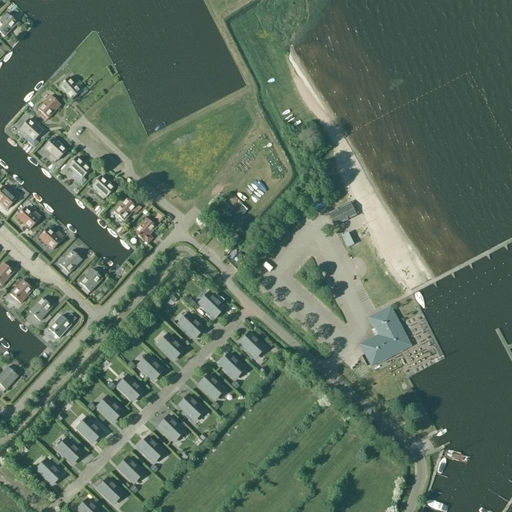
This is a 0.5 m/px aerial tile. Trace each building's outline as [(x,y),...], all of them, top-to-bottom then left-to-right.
[(0,33),(0,34),(4,37),(17,24),(7,14),(0,21),(0,33)] [(78,82),(75,85),(69,78),(59,87),(71,101),(81,92),(80,91),(83,88),(78,82)] [(50,96),(38,110),(42,114),(40,116),(46,121),(48,119),(60,105),(50,96)] [(29,119),(20,130),(27,136),(24,139),(33,148),(38,143),(35,140),(43,132),(29,119)] [(53,138),(44,149),(51,155),(48,157),(54,163),(57,160),(57,161),(67,151),(53,138)] [(77,157),(68,167),(75,174),(72,177),(81,186),(86,181),(83,178),(91,170),(77,157)] [(101,176),(92,187),(99,193),(96,195),(102,201),(105,198),(105,199),(115,189),(101,176)] [(0,203),(7,210),(16,199),(15,199),(18,196),(12,191),(9,193),(3,187),(0,189),(0,203)] [(132,200),(130,203),(126,199),(113,212),(124,222),(133,212),(135,213),(141,207),(138,206),(132,200)] [(349,204),(346,206),(328,215),(334,226),(345,220),(355,215),(349,204)] [(30,230),(39,220),(38,219),(40,217),(34,211),(32,214),(25,207),(16,218),(30,230)] [(149,236),(156,228),(158,225),(152,220),(150,222),(146,219),(133,232),(143,242),(144,241),(147,244),(152,239),(149,236)] [(52,251),(62,240),(61,240),(63,237),(57,232),(55,234),(48,228),(39,238),(52,251)] [(347,234),(342,236),(348,247),(352,245),(347,234)] [(69,274),(80,262),(81,260),(71,251),(59,265),(63,269),(61,271),(67,276),(69,274)] [(3,263),(0,267),(0,285),(1,287),(14,273),(13,273),(16,270),(10,264),(7,267),(3,263)] [(92,270),(79,283),(84,287),(81,290),(87,295),(89,293),(102,279),(92,270)] [(29,282),(27,285),(22,281),(10,295),(20,304),(33,290),(35,288),(29,282)] [(196,304),(214,320),(226,308),(208,291),(196,304)] [(169,299),(173,303),(178,297),(174,294),(169,299)] [(48,300),(46,302),(42,298),(29,312),(39,321),(52,308),(54,305),(48,300)] [(186,303),(192,309),(196,305),(190,299),(186,303)] [(380,337),(362,346),(372,364),(395,352),(408,345),(389,310),(371,319),(380,337)] [(176,325),(193,341),(205,328),(188,312),(176,325)] [(61,316),(48,330),(59,339),(76,320),(70,314),(65,320),(61,316)] [(237,343),(254,360),(266,347),(249,331),(237,343)] [(155,345),(172,362),(185,349),(167,333),(155,345)] [(217,364),(234,381),(246,369),(229,352),(217,364)] [(135,367),(152,383),(164,370),(147,354),(135,367)] [(125,365),(131,370),(134,366),(129,361),(125,365)] [(7,367),(0,375),(0,390),(3,393),(5,390),(18,377),(7,367)] [(196,385),(214,402),(226,389),(208,373),(196,385)] [(278,381),(291,392),(297,385),(285,374),(278,381)] [(115,387),(132,404),(144,391),(127,375),(115,387)] [(230,384),(235,390),(238,386),(233,381),(230,384)] [(105,386),(111,391),(114,387),(109,382),(105,386)] [(176,406),(193,423),(205,410),(188,394),(176,406)] [(95,408),(112,424),(124,412),(107,395),(95,408)] [(209,405),(215,410),(218,407),(213,402),(209,405)] [(86,407),(91,412),(95,408),(89,403),(86,407)] [(55,418),(58,422),(64,417),(60,413),(55,418)] [(156,427),(173,444),(185,431),(168,415),(156,427)] [(74,429),(92,445),(104,433),(86,416),(74,429)] [(239,439),(246,432),(237,424),(230,431),(239,439)] [(59,433),(64,438),(68,435),(63,430),(59,433)] [(197,437),(201,441),(206,435),(203,432),(197,437)] [(136,448),(153,464),(165,452),(148,435),(136,448)] [(301,435),(293,441),(296,446),(305,440),(301,435)] [(275,447),(281,439),(277,436),(271,444),(275,447)] [(54,449),(71,466),(83,454),(66,437),(54,449)] [(285,447),(277,456),(282,461),(291,452),(285,447)] [(180,457),(184,460),(189,455),(185,451),(180,457)] [(115,468),(133,485),(144,473),(127,456),(115,468)] [(33,471),(51,487),(63,474),(46,458),(33,471)] [(196,469),(205,474),(210,463),(200,459),(196,469)] [(272,461),(263,468),(268,474),(277,466),(272,461)] [(148,468),(154,473),(157,470),(152,465),(148,468)] [(191,488),(197,482),(188,475),(183,480),(191,488)] [(95,489),(112,506),(124,494),(107,477),(95,489)] [(128,489),(134,494),(137,490),(132,485),(128,489)] [(249,486),(240,494),(245,499),(254,491),(249,486)] [(292,497),(300,503),(307,491),(300,486),(292,497)] [(226,501),(232,495),(228,490),(221,496),(226,501)] [(75,510),(76,511),(101,511),(87,498),(75,510)] [(285,511),(286,511),(291,511),(296,504),(291,501),(285,511)]
